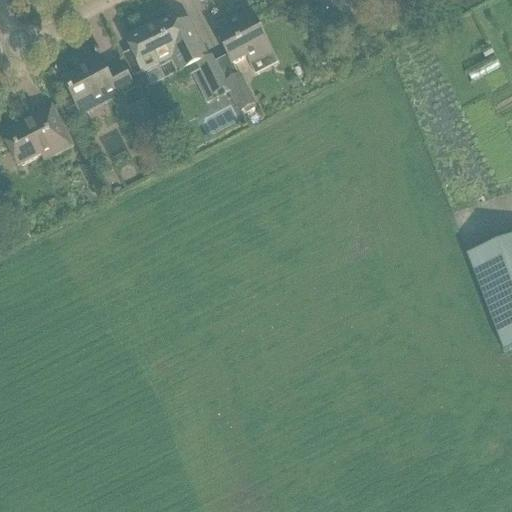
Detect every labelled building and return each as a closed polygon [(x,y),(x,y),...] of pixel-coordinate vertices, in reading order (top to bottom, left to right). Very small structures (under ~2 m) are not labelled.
[(216,36),(225,53),(232,67),(247,59),(251,66),(272,55),(250,13),(235,22),(237,25),(216,36)] [(125,40),(134,58),(142,75),(173,59),(180,74),(208,60),(189,22),(178,28),(174,21),(147,34),(145,30),(125,40)] [(63,82),(72,100),(81,118),(134,91),(121,65),(106,73),(100,63),(63,82)] [(229,89),(216,65),(200,73),(205,83),(213,98),(229,89)] [(228,85),(242,113),(257,106),(242,78),(228,85)] [(127,112),(142,139),(159,130),(144,102),(127,112)] [(2,138),(11,155),(19,169),(53,152),(56,157),(72,148),(51,108),(34,116),(37,122),(26,128),(25,126),(2,138)] [(511,350),(511,241),(468,258),(504,354),(511,350)]
